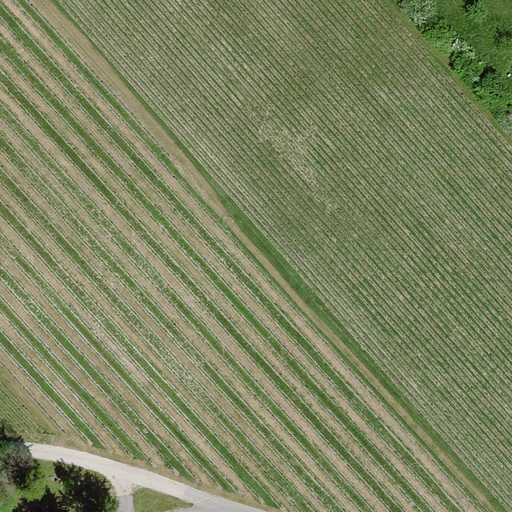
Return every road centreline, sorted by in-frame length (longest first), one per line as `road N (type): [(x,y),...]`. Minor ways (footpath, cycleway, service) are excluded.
road 1 (track): [(43,0),(495,511)]
road 2 (track): [(237,511),(117,467),(0,448)]
